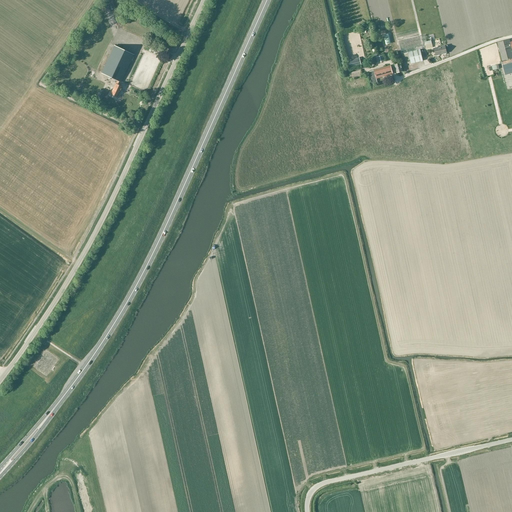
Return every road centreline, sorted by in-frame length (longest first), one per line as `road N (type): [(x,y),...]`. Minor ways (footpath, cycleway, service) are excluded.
road 1 (primary): [(0,470),(127,300),(267,0)]
road 2 (unclassified): [(0,378),(93,237),(204,0)]
road 3 (unclassified): [(306,511),(320,485),(511,440)]
